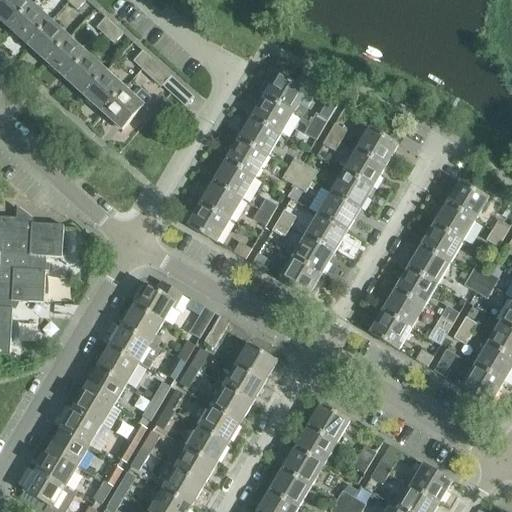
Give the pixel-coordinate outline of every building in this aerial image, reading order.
[(3,0),(0,4),(0,20),(10,30),(33,5),(26,0),(3,0)] [(83,0),(71,0),(68,4),(76,11),(85,1),(83,0)] [(10,30),(29,47),(51,22),(33,5),(10,30)] [(97,29),(106,37),(115,27),(106,19),(97,29)] [(29,47),(48,64),(70,39),(51,22),(29,47)] [(115,27),(106,37),(114,45),(123,35),(115,27)] [(48,64),(66,80),(89,56),(70,39),(48,64)] [(135,61),(144,69),(153,59),(144,51),(135,61)] [(66,80),(85,97),(107,73),(89,56),(66,80)] [(153,59),(144,69),(163,87),(172,77),(153,59)] [(85,97),(103,114),(126,89),(107,73),(85,97)] [(279,76),(266,97),(294,114),(307,92),(279,76)] [(193,96),(172,77),(163,87),(183,106),(193,96)] [(126,89),(103,114),(122,131),(149,101),(141,94),(136,99),(126,89)] [(266,97),(253,119),(281,136),(294,114),(266,97)] [(317,115),(311,124),(323,131),(328,121),(317,115)] [(253,119),(240,141),(268,157),(281,136),(253,119)] [(323,131),(311,124),(305,135),(316,142),(323,131)] [(335,125),(330,135),(341,142),(347,132),(335,125)] [(370,130),(358,151),(386,168),(399,146),(370,130)] [(341,142),(330,135),(323,146),(335,153),(341,142)] [(240,141),(227,162),(256,179),(268,157),(240,141)] [(358,151),(345,173),(373,190),(386,168),(358,151)] [(295,159),(289,170),(300,176),(306,166),(295,159)] [(227,162),(214,184),(243,201),(256,179),(227,162)] [(306,166),(300,176),(312,183),(318,173),(306,166)] [(283,180),(294,187),(300,176),(289,170),(283,180)] [(345,173),(332,195),(360,212),(373,190),(345,173)] [(300,176),(294,187),(306,194),(312,183),(300,176)] [(461,183),(448,205),(476,222),(489,200),(461,183)] [(214,184),(202,206),(230,223),(243,201),(214,184)] [(332,195),(319,216),(347,233),(360,212),(332,195)] [(292,199),(285,206),(298,218),(305,210),(292,199)] [(266,200),(260,211),(272,218),(278,207),(266,200)] [(448,205),(435,226),(463,243),(476,222),(448,205)] [(230,223),(202,206),(189,227),(217,244),(230,223)] [(0,356),(10,357),(14,302),(44,304),(47,259),(62,259),(64,226),(34,224),(34,220),(19,207),(18,219),(1,218),(1,223),(0,222),(0,356)] [(272,218),(260,211),(254,221),(266,228),(272,218)] [(285,211),(278,222),(290,229),(296,219),(285,211)] [(319,216),(306,238),(335,255),(347,233),(319,216)] [(499,221),(493,231),(505,238),(511,228),(499,221)] [(290,229),(278,222),(272,232),(284,239),(290,229)] [(427,240),(422,248),(451,265),(463,243),(435,226),(434,228),(431,226),(424,237),(427,240)] [(505,238),(493,231),(487,242),(498,249),(505,238)] [(306,238),(293,260),(322,277),(335,255),(306,238)] [(234,254),(246,261),(252,251),(240,244),(234,254)] [(422,248),(409,270),(438,287),(451,265),(422,248)] [(252,265),(264,272),(270,262),(259,255),(252,265)] [(322,277),(293,260),(280,282),(309,298),(310,296),(313,298),(315,297),(319,290),(320,287),(317,285),(322,277)] [(476,267),(471,277),(482,284),(488,274),(476,267)] [(409,270),(396,292),(425,308),(438,287),(409,270)] [(488,274),(482,284),(494,290),(500,280),(488,274)] [(464,287),(476,294),(482,284),(471,277),(464,287)] [(140,298),(135,306),(164,323),(172,309),(175,310),(183,296),(163,283),(158,292),(147,286),(142,287),(138,293),(140,298)] [(482,284),(476,294),(488,301),(494,290),(482,284)] [(396,292),(384,313),(412,330),(425,308),(396,292)] [(123,327),(152,344),(159,348),(162,343),(160,338),(156,336),(164,323),(135,306),(123,327)] [(511,306),(501,324),(511,330),(511,306)] [(448,308),(442,318),(453,325),(459,315),(448,308)] [(190,334),(200,340),(215,314),(205,309),(190,334)] [(412,330),(384,313),(371,335),(399,352),(412,330)] [(205,343),(215,349),(230,323),(220,317),(205,343)] [(453,325),(442,318),(436,328),(447,335),(453,325)] [(466,319),(460,329),(472,336),(478,326),(466,319)] [(511,330),(501,324),(489,346),(511,359),(511,330)] [(123,327),(111,348),(139,365),(152,344),(123,327)] [(472,336),(460,329),(454,339),(466,346),(472,336)] [(188,343),(178,359),(186,364),(196,347),(188,343)] [(249,346),(237,366),(266,383),(278,363),(249,346)] [(511,359),(489,346),(476,368),(504,384),(511,370),(511,359)] [(111,348),(98,369),(127,386),(139,365),(111,348)] [(201,350),(191,367),(199,372),(209,355),(201,350)] [(416,362),(428,368),(434,358),(422,351),(416,362)] [(447,351),(441,362),(452,369),(459,358),(447,351)] [(186,364),(178,359),(167,377),(175,382),(186,364)] [(434,372),(446,379),(452,369),(441,362),(434,372)] [(237,366),(225,387),(253,404),(266,383),(237,366)] [(199,372),(191,367),(180,385),(188,389),(199,372)] [(504,384),(476,368),(463,389),(491,406),(504,384)] [(98,369),(86,389),(115,406),(127,386),(98,369)] [(163,384),(153,401),(161,406),(171,388),(163,384)] [(225,387),(212,408),(241,425),(253,404),(225,387)] [(86,389),(74,410),(102,427),(115,406),(86,389)] [(176,392),(166,409),(174,413),(184,396),(176,392)] [(161,406),(153,401),(143,418),(151,423),(161,406)] [(322,406),(309,428),(337,444),(350,423),(322,406)] [(212,408),(200,429),(229,446),(241,425),(212,408)] [(174,413),(166,409),(156,426),(164,431),(174,413)] [(74,410),(62,431),(90,448),(102,427),(74,410)] [(139,425),(129,442),(136,447),(147,430),(139,425)] [(309,428),(296,449),(325,466),(337,444),(309,428)] [(200,429),(188,449),(217,466),(229,446),(200,429)] [(62,431),(49,452),(78,469),(90,448),(62,431)] [(152,433),(142,450),(150,455),(160,438),(152,433)] [(136,447),(129,442),(118,460),(126,464),(136,447)] [(365,448),(359,457),(371,464),(377,455),(365,448)] [(188,449),(176,470),(204,487),(217,466),(188,449)] [(296,449),(284,471),(312,488),(325,466),(296,449)] [(150,455),(142,450),(131,467),(139,472),(150,455)] [(49,452),(37,472),(66,489),(78,469),(49,452)] [(371,464),(359,457),(353,468),(365,475),(371,464)] [(383,458),(378,468),(390,475),(395,465),(383,458)] [(424,466),(411,488),(440,505),(453,483),(424,466)] [(114,467),(104,484),(112,489),(122,471),(114,467)] [(390,475),(378,468),(371,479),(383,486),(390,475)] [(176,470),(163,491),(192,508),(204,487),(176,470)] [(284,471),(271,493),(299,509),(312,488),(284,471)] [(66,489),(37,472),(25,493),(53,510),(66,489)] [(128,474),(117,492),(125,496),(135,479),(128,474)] [(112,489),(104,484),(94,501),(102,506),(112,489)] [(411,488),(399,510),(402,511),(435,511),(440,505),(411,488)] [(163,491),(151,511),(189,511),(192,508),(163,491)] [(115,511),(125,496),(117,492),(107,509),(112,511),(115,511)] [(20,501),(39,511),(52,511),(53,510),(25,493),(20,501)] [(271,493),(259,511),(297,511),(299,509),(271,493)] [(343,493),(337,503),(349,509),(355,499),(343,493)] [(355,499),(349,509),(352,511),(362,511),(366,506),(355,499)] [(331,511),(347,511),(349,509),(337,503),(331,511)]
